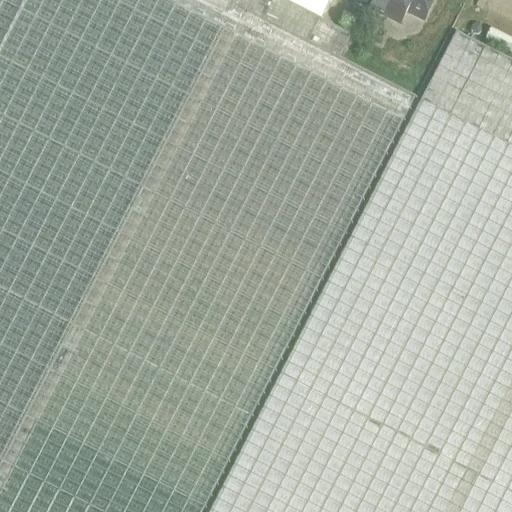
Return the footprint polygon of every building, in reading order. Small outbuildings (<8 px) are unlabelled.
[(417,101),(339,62),(218,0),(0,0),(0,511),(203,511),(252,419),(353,223),(417,101)] [(218,0),(339,62),(351,39),(320,23),(332,0),(218,0)] [(423,23),(434,0),(359,0),(356,5),(399,27),(406,14),(423,23)] [(511,63),(457,35),(421,105),(511,151),(511,63)] [(211,511),(511,511),(511,151),(421,105),(317,307),(211,511)]
